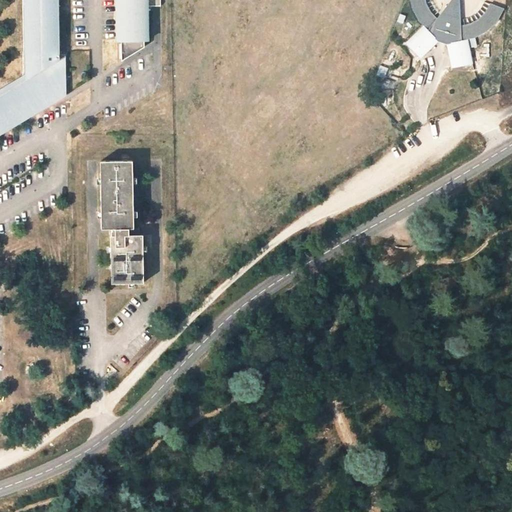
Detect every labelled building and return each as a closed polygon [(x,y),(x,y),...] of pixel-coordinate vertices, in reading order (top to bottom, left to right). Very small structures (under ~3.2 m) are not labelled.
[(0,99),(0,128),(54,95),(57,98),(64,93),(62,89),(65,87),(65,51),(58,51),(56,0),(24,0),(26,52),(24,51),(24,76),(24,84),(0,99)] [(125,0),(126,12),(123,12),(124,42),(124,62),(147,46),(147,40),(147,20),(151,20),(151,6),(164,6),(163,0),(125,0)] [(407,0),(409,6),(417,18),(422,23),(405,42),(420,56),(434,39),(444,42),(449,63),(471,58),(465,34),(471,33),(483,25),(492,16),(500,2),(494,0),(488,0),(484,9),(476,18),(468,22),(457,25),(456,16),(455,4),(444,1),(437,11),(433,18),(424,11),(419,1),(418,0),(407,0)] [(418,0),(419,1),(424,11),(433,18),(437,11),(431,6),(428,0),(418,0)] [(464,14),(456,16),(457,25),(468,22),(476,18),(484,9),(488,0),(479,0),(478,3),(471,10),(464,14)] [(24,76),(0,89),(0,99),(24,84),(24,76)] [(134,228),(132,162),(101,163),(102,229),(111,229),(113,284),(144,283),(143,235),(138,235),(129,235),(129,228),(134,228)]
